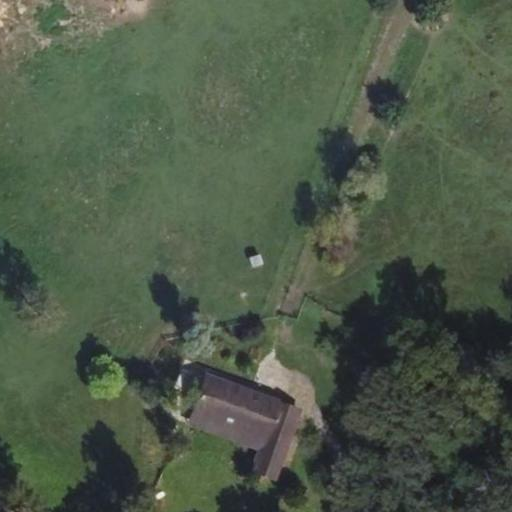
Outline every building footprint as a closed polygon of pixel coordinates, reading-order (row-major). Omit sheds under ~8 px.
[(266,423),(275,395),(202,370),(190,405),(260,429),(256,442),(248,464),(273,472),(287,430),(266,423)] [(297,402),(275,395),(266,423),(287,430),(297,402)] [(260,429),(190,405),(186,417),(256,442),(260,429)] [(427,438),(433,421),(426,417),(420,435),(427,438)] [(443,425),(433,421),(427,438),(437,441),(443,425)] [(449,477),(455,453),(438,449),(432,472),(449,477)]
